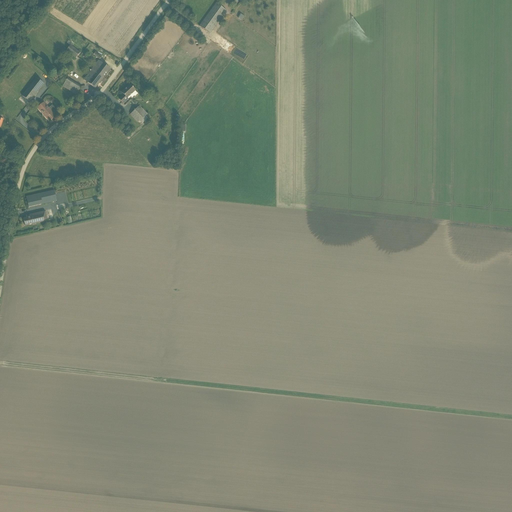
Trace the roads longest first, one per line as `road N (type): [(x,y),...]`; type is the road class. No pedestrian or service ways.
road 1 (unclassified): [(0,288),(32,152),(97,95),(169,0)]
road 2 (track): [(0,363),(329,397)]
